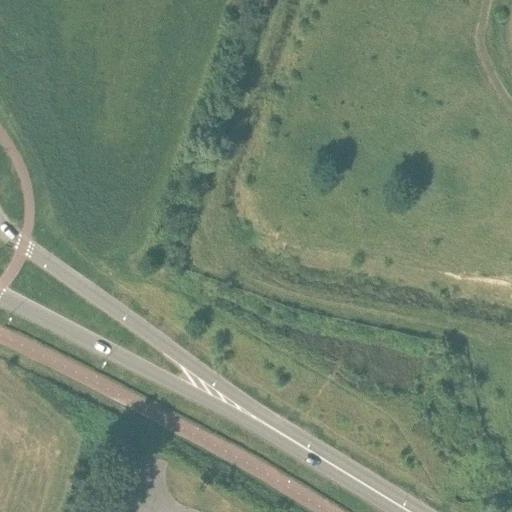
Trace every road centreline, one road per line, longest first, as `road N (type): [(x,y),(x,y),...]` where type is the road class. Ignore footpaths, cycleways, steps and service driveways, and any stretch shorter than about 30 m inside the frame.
road 1 (secondary): [(258,421),(0,229)]
road 2 (secondary): [(0,293),(171,385),(258,421)]
road 3 (secondary): [(258,421),(407,511)]
